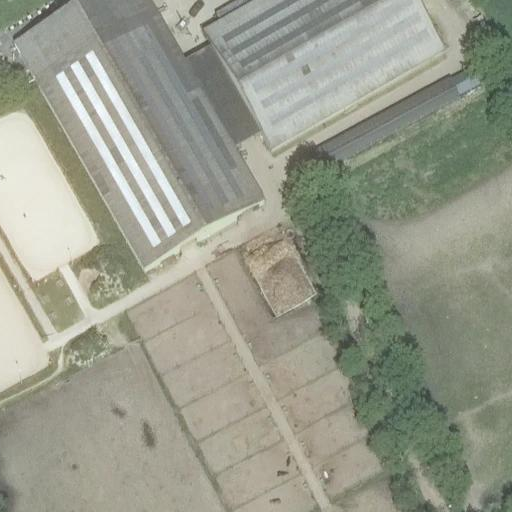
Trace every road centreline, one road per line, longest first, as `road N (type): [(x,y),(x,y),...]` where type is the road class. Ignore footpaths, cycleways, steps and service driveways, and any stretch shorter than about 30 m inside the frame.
road 1 (track): [(430,0),(469,58),(267,184),(285,212),(70,337),(64,362)]
road 2 (track): [(434,511),(297,213),(285,212)]
road 3 (track): [(195,265),(324,507)]
